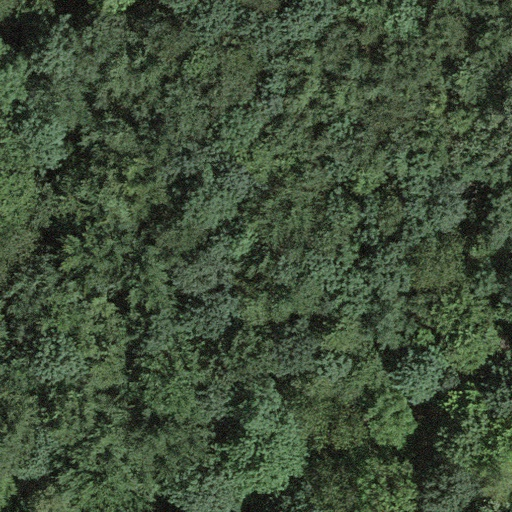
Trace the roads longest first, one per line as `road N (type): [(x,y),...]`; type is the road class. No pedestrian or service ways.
road 1 (track): [(195,511),(320,445),(395,388),(511,329)]
road 2 (track): [(395,388),(405,470),(398,511)]
